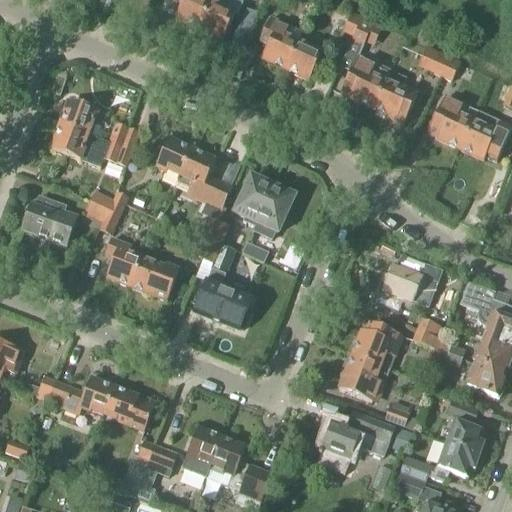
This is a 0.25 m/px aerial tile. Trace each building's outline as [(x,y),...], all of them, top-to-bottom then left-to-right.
[(184,0),(174,23),(198,34),(213,0),(212,3),(204,0),(184,0)] [(229,2),(223,0),(213,0),(198,34),(222,45),(235,14),(225,10),(229,2)] [(244,11),(230,45),(242,50),(256,16),(244,11)] [(353,15),(342,35),(353,40),(353,41),(363,20),(353,15)] [(259,43),(268,47),(261,63),(285,74),(303,36),(291,31),(291,29),(270,20),(259,43)] [(340,71),(359,79),(349,103),(372,114),(388,77),(365,66),(366,63),(358,59),(365,44),(374,49),(384,29),(363,20),(353,41),(353,40),(340,71)] [(303,36),(285,74),(309,85),(326,47),(303,36)] [(426,49),(417,70),(440,80),(450,60),(426,49)] [(450,60),(440,80),(451,85),(461,65),(450,60)] [(372,114),(396,125),(397,123),(404,127),(417,98),(403,91),(407,81),(390,74),(389,77),(388,77),(372,114)] [(511,89),(510,89),(503,109),(511,112),(511,89)] [(476,117),(477,115),(444,100),(426,139),(459,154),(476,117)] [(99,116),(67,105),(59,129),(89,140),(93,128),(95,128),(99,116)] [(477,118),(476,117),(459,154),(483,164),(501,126),(478,115),(477,118)] [(115,127),(108,147),(121,152),(128,132),(115,127)] [(59,129),(50,154),(100,172),(103,163),(127,172),(133,156),(121,152),(108,147),(89,140),(59,129)] [(128,132),(121,152),(133,156),(140,136),(128,132)] [(155,173),(165,178),(166,177),(179,183),(192,154),(168,143),(155,173)] [(201,218),(205,220),(197,239),(209,244),(217,224),(233,189),(209,178),(215,164),(192,154),(179,183),(190,188),(185,200),(205,209),(201,218)] [(234,217),(244,222),(242,225),(254,231),(272,190),(271,190),(271,186),(263,182),(261,185),(251,181),(234,217)] [(254,231),(265,236),(267,232),(277,237),(294,200),(284,196),(285,192),(277,188),(274,191),(272,190),(254,231)] [(113,203),(95,194),(89,206),(107,215),(113,203)] [(113,203),(107,215),(119,221),(128,202),(116,196),(113,203)] [(42,211),(31,207),(21,235),(66,251),(77,219),(64,215),(66,210),(45,202),(42,211)] [(80,225),(94,232),(95,231),(99,233),(102,226),(107,215),(89,206),(84,218),(80,225)] [(102,226),(99,233),(98,234),(110,240),(119,221),(107,215),(102,226)] [(229,229),(217,224),(209,244),(221,249),(229,229)] [(189,258),(201,263),(209,244),(197,239),(189,258)] [(141,262),(129,257),(131,250),(111,242),(104,261),(112,265),(105,282),(130,291),(141,262)] [(213,268),(221,249),(209,244),(201,263),(213,268)] [(242,257),(264,267),(269,257),(247,247),(242,257)] [(154,267),(141,262),(130,291),(167,305),(179,272),(166,267),(165,269),(155,265),(154,267)] [(382,296),(383,296),(378,308),(397,315),(402,304),(411,307),(416,294),(420,296),(426,294),(429,285),(421,282),(422,279),(392,268),(382,296)] [(224,278),(212,274),(207,285),(206,285),(194,316),(239,334),(251,302),(219,290),(224,278)] [(493,297),(468,287),(460,308),(477,314),(477,315),(476,317),(476,318),(476,320),(476,321),(477,323),(477,324),(478,325),(479,326),(480,328),(481,329),(483,330),(485,331),(480,344),(511,355),(511,312),(510,311),(506,309),(491,303),(493,297)] [(441,330),(420,322),(416,334),(437,342),(441,330)] [(366,337),(362,335),(352,359),(389,374),(402,340),(370,327),(366,337)] [(411,344),(430,352),(425,364),(438,369),(447,346),(437,342),(416,334),(411,344)] [(511,355),(480,344),(473,366),(505,378),(508,369),(510,370),(511,366),(511,355)] [(0,387),(10,391),(15,379),(17,380),(25,356),(0,346),(0,387)] [(448,357),(462,362),(465,354),(451,348),(448,357)] [(448,357),(444,366),(459,371),(462,362),(448,357)] [(351,394),(350,398),(376,408),(380,398),(389,374),(352,359),(339,393),(345,396),(346,392),(351,394)] [(505,378),(473,366),(465,389),(499,401),(503,394),(504,386),(503,386),(505,378)] [(55,385),(44,381),(35,402),(47,406),(47,404),(55,385)] [(80,414),(89,418),(89,417),(102,422),(114,392),(90,382),(84,396),(71,391),(62,412),(79,419),(80,414)] [(55,385),(47,404),(47,406),(58,411),(66,389),(55,385)] [(131,432),(134,434),(134,435),(143,439),(154,410),(138,403),(139,401),(114,392),(102,422),(116,427),(115,428),(130,434),(131,432)] [(451,405),(449,411),(447,416),(474,426),(478,415),(451,405)] [(385,422),(407,430),(411,419),(389,411),(385,422)] [(320,454),(321,454),(316,468),(344,479),(349,466),(356,451),(383,462),(394,433),(353,417),(346,433),(330,427),(320,454)] [(484,437),(452,424),(444,447),(479,461),(484,447),(481,445),(484,437)] [(197,432),(185,463),(181,472),(206,482),(211,469),(210,469),(221,442),(197,432)] [(406,459),(414,439),(399,433),(391,453),(406,459)] [(3,457),(23,465),(29,450),(9,441),(3,457)] [(226,490),(239,495),(234,506),(249,511),(257,511),(271,479),(250,470),(250,471),(239,467),(245,451),(221,442),(210,469),(211,469),(223,474),(223,475),(231,479),(226,490)] [(118,495),(134,501),(133,503),(134,503),(155,449),(143,444),(137,460),(133,458),(118,495)] [(427,481),(445,488),(449,475),(468,483),(471,473),(474,474),(479,461),(444,447),(435,471),(405,460),(399,477),(425,487),(427,481)] [(155,449),(134,503),(149,509),(159,483),(155,481),(159,470),(171,475),(177,457),(155,449)] [(391,474),(379,469),(371,489),(384,493),(391,474)] [(399,477),(398,477),(392,494),(418,505),(425,487),(399,477)] [(111,500),(109,506),(107,511),(129,511),(131,507),(111,500)]
